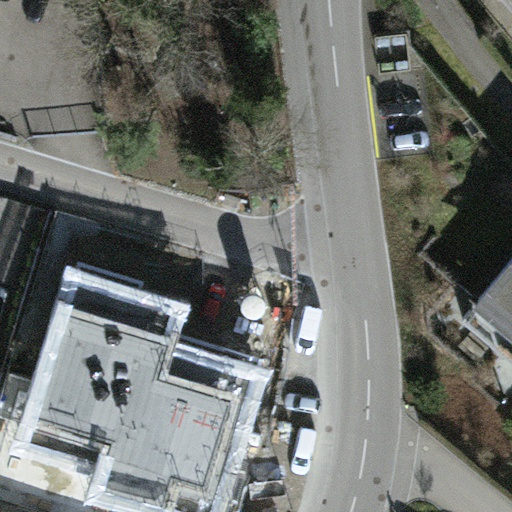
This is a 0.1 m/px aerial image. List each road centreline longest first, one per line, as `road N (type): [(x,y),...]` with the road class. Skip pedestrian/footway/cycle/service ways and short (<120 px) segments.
road 1 (residential): [(363,269),(0,160)]
road 2 (residential): [(363,269),(335,0)]
road 3 (residential): [(356,511),(375,388),(363,269)]
